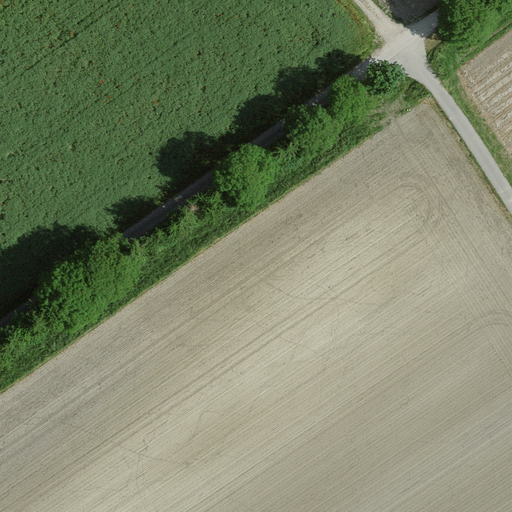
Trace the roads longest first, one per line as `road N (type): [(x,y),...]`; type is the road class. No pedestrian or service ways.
road 1 (track): [(404,45),(0,329)]
road 2 (track): [(404,45),(511,210)]
